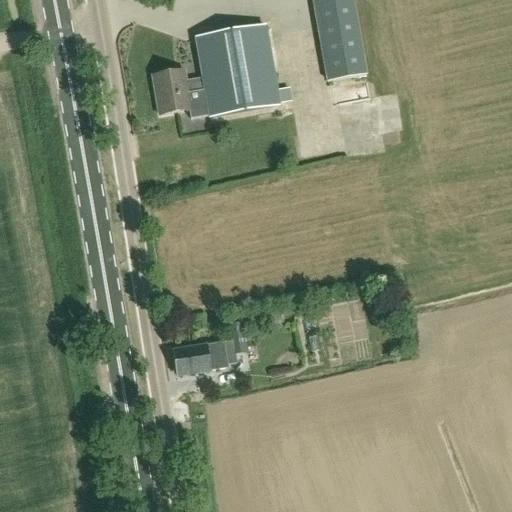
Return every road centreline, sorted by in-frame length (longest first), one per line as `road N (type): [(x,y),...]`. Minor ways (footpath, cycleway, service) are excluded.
road 1 (unclassified): [(190,511),(98,0)]
road 2 (primary): [(145,511),(54,0)]
